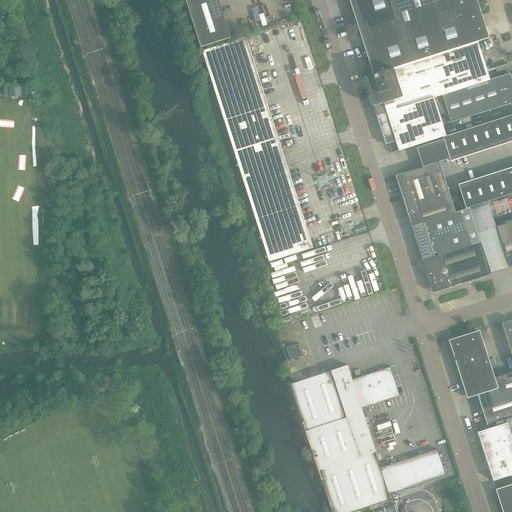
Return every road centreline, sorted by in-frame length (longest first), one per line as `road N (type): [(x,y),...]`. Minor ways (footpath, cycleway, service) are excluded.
road 1 (unclassified): [(421,324),(318,0)]
road 2 (unclassified): [(481,511),(421,324)]
